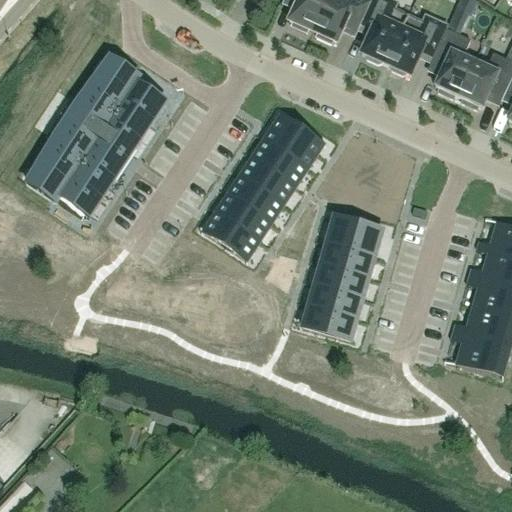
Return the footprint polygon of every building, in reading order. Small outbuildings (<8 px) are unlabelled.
[(311,35),(326,0),(283,0),(282,1),(292,6),(294,10),(287,24),(311,35)] [(334,3),(327,0),(326,0),(311,35),(335,46),(342,31),(346,30),(356,34),(357,32),(370,2),(366,0),(341,0),(334,3)] [(381,0),(371,0),(370,2),(357,32),(358,32),(361,26),(372,31),(360,57),(363,59),(365,63),(376,68),(380,66),(384,68),(406,19),(392,13),(395,6),(381,0)] [(421,26),(406,19),(384,68),(388,70),(390,74),(401,79),(405,77),(409,79),(421,53),(431,58),(428,64),(429,65),(444,32),(446,29),(424,20),(421,26)] [(444,32),(429,65),(428,68),(438,72),(439,76),(433,90),(437,92),(435,96),(451,103),(453,99),(457,101),(473,66),(465,63),(463,56),(469,43),(444,32)] [(485,71),(473,66),(457,101),(461,103),(459,106),(475,114),(477,110),(481,112),(487,98),(491,97),(501,101),(502,98),(511,76),(511,66),(491,57),(485,71)] [(53,144),(25,186),(53,204),(57,199),(83,216),(88,219),(96,208),(112,182),(120,170),(132,152),(139,142),(162,107),(157,104),(131,87),(134,81),(107,63),(79,105),(70,100),(66,107),(45,138),(53,144)] [(511,76),(502,98),(511,102),(511,110),(506,124),(511,126),(511,76)] [(263,146),(284,159),(304,173),(320,149),(279,122),(263,146)] [(272,177),(284,159),(263,146),(251,164),(272,177)] [(304,173),(284,159),(272,177),(292,191),(304,173)] [(260,195),(272,177),(251,164),(239,182),(260,195)] [(292,191),(272,177),(260,195),(281,209),(292,191)] [(239,182),(227,200),(248,213),(260,195),(239,182)] [(280,210),(281,209),(260,195),(248,213),(280,210)] [(248,213),(227,200),(215,218),(236,231),(248,213)] [(424,221),(426,214),(412,210),(410,217),(424,221)] [(257,245),(248,213),(236,231),(257,245)] [(223,250),(236,231),(215,218),(203,237),(223,250)] [(349,255),(373,262),(380,236),(332,222),(325,248),(349,255)] [(488,257),(511,263),(511,232),(496,228),(490,249),(477,245),(475,253),(488,257)] [(244,264),(257,245),(236,231),(223,250),(244,264)] [(342,277),(349,255),(325,248),(319,269),(318,271),(342,277)] [(366,283),(373,262),(349,255),(342,277),(366,284),(366,283)] [(467,281),(511,293),(511,263),(488,257),(482,276),(469,273),(467,281)] [(342,277),(318,271),(313,290),(337,297),(342,277)] [(366,284),(342,277),(337,297),(361,303),(366,284)] [(511,293),(467,281),(465,289),(478,293),(472,312),(511,323),(511,293)] [(330,320),(337,297),(313,290),(306,313),(330,320)] [(361,303),(337,297),(330,320),(354,326),(361,303)] [(453,328),(451,336),(505,352),(511,329),(511,323),(472,312),(466,332),(453,328)] [(330,320),(306,313),(301,332),(325,339),(330,320)] [(354,326),(330,320),(325,339),(349,346),(354,326)] [(497,380),(505,352),(451,336),(449,344),(462,348),(456,369),(497,380)] [(36,444),(47,427),(18,408),(7,425),(36,444)]
